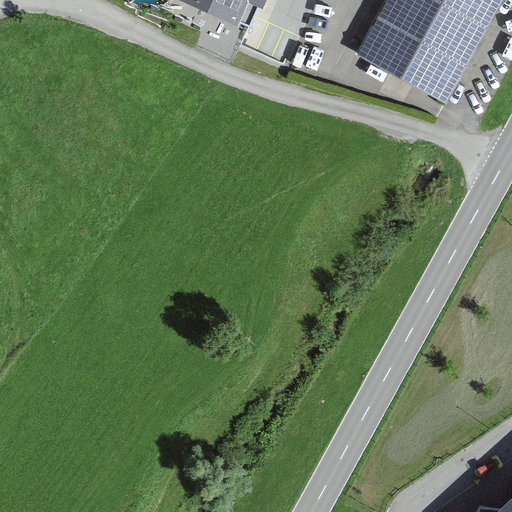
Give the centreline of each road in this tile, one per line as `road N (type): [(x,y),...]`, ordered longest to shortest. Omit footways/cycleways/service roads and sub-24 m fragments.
road 1 (track): [(502,166),(433,129),(236,80),(90,8),(40,0)]
road 2 (secondary): [(511,149),(312,511)]
road 3 (residential): [(511,437),(409,511)]
